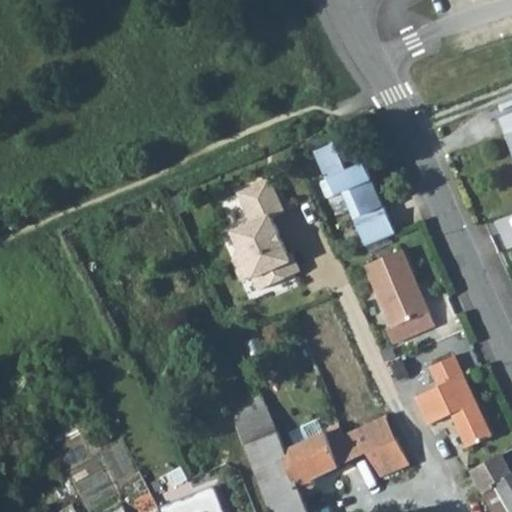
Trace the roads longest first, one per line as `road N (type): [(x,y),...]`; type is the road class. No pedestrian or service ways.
road 1 (residential): [(511,360),(342,0)]
road 2 (residential): [(435,484),(334,276),(304,233)]
